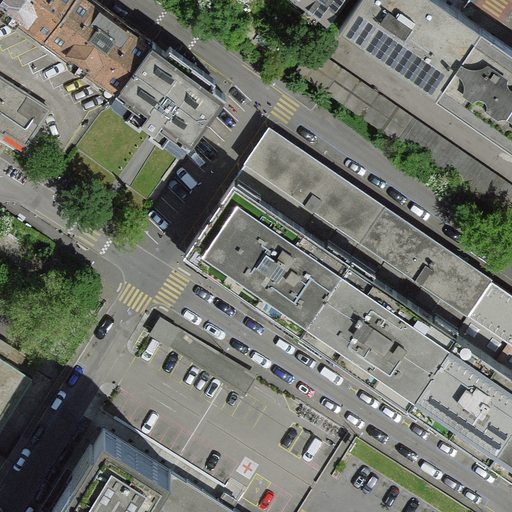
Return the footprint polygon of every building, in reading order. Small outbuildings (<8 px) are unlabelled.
[(72,0),(0,0),(0,6),(45,39),(72,0)] [(96,0),(72,0),(45,39),(115,91),(148,47),(153,41),(96,0)] [(338,0),(302,0),(326,17),(338,0)] [(438,93),(482,28),(442,0),(359,0),(340,28),(438,93)] [(511,48),(482,28),(438,93),(511,145),(511,48)] [(511,184),(311,46),(295,70),(511,220),(511,184)] [(148,47),(115,91),(147,115),(142,121),(176,146),(213,100),(148,47)] [(0,127),(26,144),(49,108),(0,76),(0,127)] [(349,258),(385,205),(270,127),(235,180),(349,258)] [(235,180),(187,248),(302,328),(349,258),(235,180)] [(385,205),(349,258),(458,330),(492,279),(385,205)] [(349,258),(302,328),(409,401),(458,330),(349,258)] [(458,330),(511,368),(511,292),(492,279),(458,330)] [(511,423),(511,368),(458,330),(409,401),(490,456),(511,423)] [(0,331),(0,345),(7,350),(14,340),(0,331)] [(0,354),(0,427),(33,375),(0,354)] [(511,423),(490,456),(511,470),(511,423)] [(144,511),(170,470),(172,468),(104,426),(49,511),(144,511)] [(236,511),(170,470),(144,511),(236,511)]
